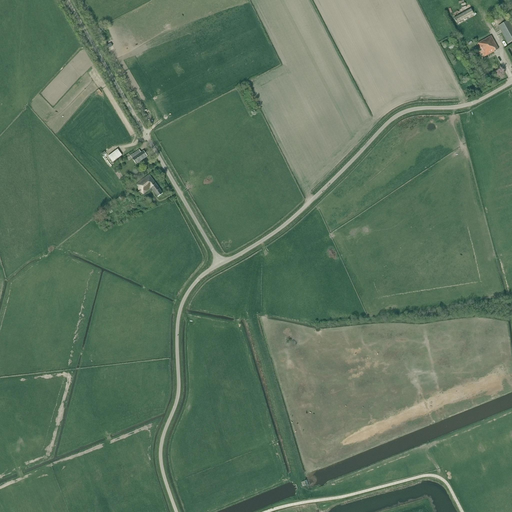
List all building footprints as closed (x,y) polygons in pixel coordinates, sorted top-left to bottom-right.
[(466,11),(454,18),(456,23),(473,13),(471,9),(470,8),(466,11)] [(511,27),(502,33),(508,44),(511,41),(511,27)] [(478,47),(479,46),(485,56),(498,49),(491,37),(478,44),(476,45),(478,47)] [(139,150),(130,156),(136,164),(147,157),(143,151),(141,153),(139,150)] [(116,151),(108,156),(112,162),(120,156),(116,151)] [(149,175),(137,184),(139,187),(138,188),(139,189),(138,189),(139,191),(137,192),(138,193),(142,191),(144,194),(151,188),(158,197),(163,193),(149,175)]
